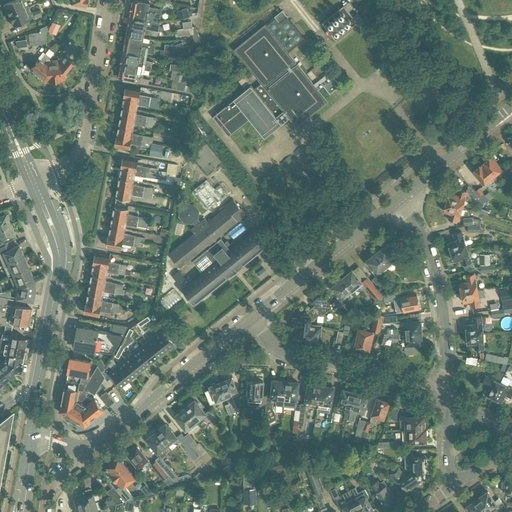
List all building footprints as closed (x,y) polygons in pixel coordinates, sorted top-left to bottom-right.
[(8,15),(28,6),(24,0),(12,0),(3,4),(5,9),(5,10),(6,13),(8,14),(8,15)] [(161,14),(162,10),(150,7),(150,3),(134,0),(134,1),(132,1),(131,8),(161,14)] [(344,6),(322,23),(336,40),(358,23),(357,22),(363,18),(358,12),(353,17),(349,12),(354,8),(350,2),(344,6)] [(28,6),(8,15),(13,26),(29,19),(32,17),(28,6)] [(161,14),(131,8),(129,17),(147,21),(157,22),(158,18),(160,19),(161,14)] [(184,9),(178,10),(180,20),(190,18),(188,9),(186,8),(184,9)] [(305,39),(290,20),(288,17),(282,10),(274,17),(275,17),(266,24),(265,24),(234,50),(261,83),(254,89),(251,85),(233,99),(234,100),(213,117),(228,136),(249,119),(265,138),(282,124),(289,118),(297,127),(328,102),(318,89),(323,85),(330,94),(341,85),(322,62),(306,74),(298,64),(296,65),(295,63),(296,62),(288,52),(305,39)] [(146,25),(147,21),(129,17),(128,25),(158,32),(159,27),(146,25)] [(52,22),(48,32),(55,35),(59,26),(52,22)] [(29,45),(45,43),(47,25),(39,29),(39,32),(28,34),(29,45)] [(157,36),(158,32),(128,25),(126,35),(144,38),(145,34),(157,36)] [(192,27),(183,28),(175,30),(176,37),(192,34),(195,44),(200,42),(196,27),(192,27)] [(143,42),(144,38),(126,35),(124,43),(150,48),(155,49),(155,44),(143,42)] [(164,50),(174,52),(184,48),(182,42),(174,46),(165,44),(164,50)] [(154,53),(155,49),(150,48),(124,43),(123,52),(147,57),(147,52),(154,53)] [(83,57),(87,52),(81,48),(77,54),(83,57)] [(174,52),(164,50),(161,50),(160,56),(177,59),(174,52)] [(151,67),(152,62),(146,61),(147,57),(123,52),(121,61),(151,67)] [(47,79),(46,61),(46,59),(48,59),(49,58),(45,54),(40,60),(37,58),(29,69),(43,80),(47,79)] [(58,60),(60,78),(64,77),(75,63),(65,55),(63,57),(60,55),(58,58),(58,60)] [(46,61),(47,79),(48,82),(60,81),(60,78),(58,60),(46,61)] [(151,71),(151,67),(121,61),(119,70),(143,74),(144,70),(151,71)] [(177,71),(181,72),(178,65),(171,64),(170,70),(177,71)] [(148,84),(149,79),(143,78),(143,74),(119,70),(118,76),(120,77),(120,79),(148,84)] [(175,81),(177,82),(186,83),(181,72),(177,71),(175,81)] [(243,88),(250,83),(244,76),(238,81),(243,88)] [(184,91),(186,83),(177,82),(176,89),(184,91)] [(126,87),(124,97),(153,102),(159,103),(160,99),(139,95),(140,89),(126,87)] [(125,97),(123,106),(137,109),(137,105),(158,109),(159,103),(153,102),(124,97),(125,97)] [(146,121),(156,123),(157,118),(136,114),(137,109),(123,106),(122,110),(121,116),(146,121)] [(120,124),(119,126),(133,128),(134,124),(155,128),(156,123),(146,121),(121,116),(120,124)] [(142,140),(152,142),(153,138),(132,134),(133,128),(119,126),(118,135),(142,140)] [(115,146),(130,148),(130,144),(151,147),(152,143),(152,142),(142,140),(118,135),(117,135),(115,146)] [(150,156),(161,158),(163,145),(152,143),(151,147),(150,156)] [(482,164),(493,177),(502,170),(491,156),(482,164)] [(123,158),(121,167),(150,172),(157,174),(157,169),(151,168),(143,167),(136,166),(137,160),(123,158)] [(483,185),(493,177),(482,164),(473,171),(483,185)] [(122,168),(120,177),(134,180),(135,175),(146,177),(165,180),(166,175),(157,174),(150,172),(121,167),(121,168),(122,168)] [(146,192),(153,193),(154,189),(133,185),(134,180),(120,177),(119,182),(118,187),(146,192)] [(174,177),(172,186),(179,188),(181,178),(174,177)] [(203,185),(193,193),(209,211),(218,203),(210,194),(215,190),(208,181),(203,185)] [(130,199),(131,194),(152,197),(153,193),(146,192),(118,187),(117,197),(130,199)] [(465,198),(467,191),(459,189),(457,195),(450,192),(447,201),(462,207),(466,198),(465,198)] [(305,209),(312,204),(307,197),(300,203),(305,209)] [(180,268),(187,261),(205,246),(209,244),(211,246),(207,249),(192,261),(203,274),(183,290),(189,298),(193,295),(198,301),(229,276),(230,277),(243,266),(243,265),(270,242),(260,230),(259,229),(232,251),(231,251),(231,250),(229,248),(227,246),(230,243),(227,240),(225,243),(221,238),(218,240),(216,238),(237,222),(244,216),(246,215),(242,211),(241,209),(233,200),(231,202),(225,207),(226,208),(208,222),(207,220),(205,218),(200,222),(198,220),(197,218),(198,210),(194,205),(187,204),(181,209),(180,216),(185,221),(192,222),(193,222),(195,226),(191,229),(194,233),(183,243),(176,248),(168,254),(180,268)] [(459,216),(462,207),(447,201),(444,211),(451,213),(449,219),(457,222),(459,216)] [(115,206),(113,217),(141,222),(147,223),(148,218),(127,214),(128,209),(115,206)] [(0,229),(9,226),(10,225),(6,216),(4,215),(0,216),(0,229)] [(147,223),(141,222),(113,217),(111,226),(125,229),(126,223),(133,224),(146,227),(147,223)] [(464,226),(473,224),(472,217),(463,219),(464,226)] [(0,247),(7,244),(5,240),(14,236),(10,225),(9,226),(0,229),(0,247)] [(109,236),(144,242),(145,237),(124,234),(125,229),(111,226),(109,236)] [(448,243),(451,252),(467,246),(464,237),(463,237),(461,231),(453,234),(455,240),(448,243)] [(107,246),(121,248),(122,244),(143,247),(144,242),(109,236),(107,246)] [(7,263),(23,257),(18,246),(9,249),(7,244),(0,247),(0,256),(4,265),(7,263)] [(393,256),(387,249),(388,247),(387,245),(384,245),(382,247),(381,249),(375,254),(373,254),(370,256),(370,258),(366,261),(377,274),(396,258),(394,255),(393,256)] [(472,262),(470,256),(467,246),(451,252),(454,261),(461,259),(465,270),(474,267),(472,262)] [(94,264),(122,269),(122,270),(125,270),(126,265),(109,262),(109,257),(95,254),(94,264)] [(404,275),(410,270),(405,254),(398,260),(400,263),(396,266),(404,275)] [(12,275),(27,268),(23,257),(7,263),(4,265),(7,264),(12,275)] [(106,276),(107,276),(108,272),(130,275),(130,271),(125,270),(122,270),(122,269),(94,264),(92,274),(106,276)] [(17,287),(33,281),(27,268),(12,275),(17,287)] [(356,276),(352,270),(341,279),(351,290),(356,295),(365,288),(376,301),(383,296),(367,277),(362,281),(357,275),(356,276)] [(172,276),(178,285),(186,279),(182,274),(180,271),(172,276)] [(92,274),(90,283),(118,288),(122,289),(123,285),(106,281),(107,276),(106,276),(92,274)] [(476,280),(475,274),(466,275),(467,282),(460,283),(462,293),(478,290),(476,280)] [(379,288),(383,284),(377,277),(372,280),(379,288)] [(340,299),(351,290),(341,279),(331,287),(336,292),(335,293),(340,299)] [(33,281),(17,287),(17,288),(15,298),(32,301),(34,293),(34,290),(34,287),(34,286),(34,284),(33,282),(33,281)] [(122,289),(118,288),(90,283),(89,293),(102,296),(103,290),(110,291),(124,294),(125,290),(122,289)] [(2,293),(0,293),(0,297),(8,298),(10,299),(11,294),(9,290),(2,293)] [(464,302),(471,301),(472,307),(480,306),(479,299),(480,299),(478,290),(462,293),(464,302)] [(398,292),(383,295),(385,302),(400,299),(398,292)] [(86,302),(86,303),(114,308),(122,309),(122,305),(119,305),(119,304),(102,301),(103,296),(102,296),(89,293),(87,302),(86,302)] [(393,315),(404,314),(403,311),(419,308),(416,293),(405,295),(400,296),(403,309),(392,311),(393,315)] [(298,329),(302,327),(309,327),(309,325),(310,325),(310,320),(312,320),(321,313),(322,315),(332,307),(323,296),(321,297),(320,296),(312,302),(315,306),(307,312),(307,311),(302,315),(297,315),(296,317),(294,317),(293,329),(298,329)] [(0,311),(1,312),(1,311),(29,317),(31,308),(13,305),(7,304),(8,298),(0,297),(0,311)] [(345,316),(349,312),(340,301),(336,305),(345,316)] [(84,312),(99,315),(100,310),(112,312),(121,314),(122,309),(114,308),(86,303),(84,312)] [(504,309),(501,309),(491,310),(492,317),(505,315),(504,309)] [(0,311),(0,324),(10,326),(11,322),(27,325),(29,317),(1,311),(1,312),(0,311)] [(372,331),(379,333),(384,316),(376,314),(372,331)] [(467,334),(483,333),(483,323),(482,323),(482,317),(473,317),(473,324),(466,324),(467,334)] [(421,332),(420,321),(412,321),(412,319),(404,320),(405,327),(399,329),(392,329),(393,334),(393,335),(421,332)] [(78,327),(74,346),(113,354),(127,327),(113,324),(112,333),(78,327)] [(302,327),(298,329),(298,336),(315,338),(315,337),(319,337),(320,331),(318,331),(318,326),(310,326),(310,325),(309,325),(309,327),(302,327)] [(163,329),(155,335),(163,344),(167,350),(174,343),(163,329)] [(369,349),(373,333),(362,330),(361,335),(359,334),(356,346),(369,349)] [(422,343),(421,332),(393,335),(393,338),(393,339),(399,338),(400,339),(406,339),(406,346),(405,348),(405,352),(407,353),(407,354),(417,353),(416,343),(422,343)] [(388,335),(382,333),(379,342),(385,344),(387,338),(388,335)] [(484,342),(483,333),(467,334),(468,344),(475,343),(475,350),(484,349),(484,342)] [(1,339),(0,338),(0,342),(8,344),(13,345),(13,346),(15,347),(18,347),(18,346),(23,347),(25,338),(9,335),(2,334),(1,339)] [(153,337),(148,341),(150,344),(159,356),(167,350),(163,344),(155,335),(153,337)] [(144,344),(140,348),(151,362),(159,356),(150,344),(148,341),(144,344)] [(18,347),(15,347),(13,346),(13,345),(8,344),(0,342),(0,352),(6,353),(6,354),(22,357),(23,347),(18,346),(18,347)] [(136,351),(132,354),(144,368),(151,362),(140,348),(136,351)] [(502,363),(506,364),(508,357),(504,356),(504,357),(486,353),(484,361),(496,363),(497,362),(502,363)] [(18,373),(22,357),(6,354),(4,361),(15,373),(18,373)] [(127,358),(125,360),(136,374),(144,368),(132,354),(127,358)] [(60,412),(66,415),(76,399),(77,392),(81,393),(83,389),(86,384),(91,377),(88,376),(91,362),(70,358),(67,372),(69,373),(68,380),(66,379),(60,412)] [(112,370),(117,366),(111,358),(108,365),(110,368),(110,367),(112,370)] [(125,360),(117,366),(129,380),(136,374),(125,360)] [(15,373),(4,361),(1,363),(0,361),(0,367),(8,378),(14,373),(15,373)] [(76,399),(66,415),(77,422),(85,406),(94,400),(86,395),(88,391),(95,395),(105,377),(101,372),(98,366),(91,377),(86,384),(83,389),(81,393),(77,392),(76,399)] [(129,380),(117,366),(112,370),(110,372),(121,386),(129,380)] [(0,379),(2,383),(8,378),(0,367),(0,379)] [(230,403),(233,412),(238,410),(232,397),(238,394),(237,393),(238,392),(232,377),(221,381),(227,397),(230,403)] [(266,405),(266,401),(267,396),(262,396),(263,381),(257,381),(257,380),(256,380),(256,378),(250,377),(247,405),(262,406),(262,405),(266,405)] [(500,383),(492,379),(491,379),(486,377),(482,383),(488,386),(485,393),(493,397),(500,383)] [(283,406),(284,398),(285,381),(273,380),(271,399),(276,400),(275,404),(277,406),(283,406)] [(218,403),(223,401),(222,399),(227,397),(221,381),(210,386),(211,389),(205,391),(210,404),(217,401),(218,403)] [(296,402),(298,382),(285,381),(284,398),(283,406),(295,407),(296,403),(296,402)] [(511,389),(509,388),(509,387),(500,383),(493,397),(502,402),(505,395),(511,398),(511,395),(511,389)] [(317,408),(320,385),(308,384),(305,405),(301,404),(300,410),(298,428),(303,429),(307,406),(317,407),(317,408)] [(325,411),(326,405),(331,406),(333,387),(320,385),(317,408),(317,410),(325,411)] [(348,419),(355,392),(343,389),(339,405),(348,408),(347,413),(345,412),(344,418),(348,419)] [(114,402),(106,392),(100,397),(108,407),(114,402)] [(348,419),(348,420),(354,421),(357,410),(363,412),(368,396),(355,392),(348,419)] [(85,406),(77,422),(84,426),(104,410),(95,399),(94,400),(85,406)] [(383,419),(389,403),(378,399),(370,421),(375,422),(377,416),(383,419)] [(207,415),(205,413),(195,400),(185,408),(196,422),(201,418),(202,419),(207,415)] [(229,414),(233,412),(230,403),(225,405),(229,414)] [(400,426),(400,429),(424,429),(423,416),(400,417),(396,415),(399,409),(394,407),(389,418),(394,420),(400,422),(400,426)] [(191,426),(196,422),(185,408),(175,416),(187,431),(192,427),(191,426)] [(210,410),(205,413),(207,415),(209,419),(210,418),(215,425),(220,422),(210,410)] [(266,411),(265,425),(273,421),(268,411),(266,411)] [(0,450),(2,451),(3,446),(5,447),(12,414),(0,422),(0,450)] [(358,441),(365,421),(359,419),(353,439),(358,441)] [(365,421),(362,431),(368,432),(371,423),(365,421)] [(177,437),(166,424),(156,432),(167,445),(172,441),(173,443),(178,439),(179,441),(180,441),(186,448),(185,449),(194,460),(200,455),(184,437),(181,434),(177,437)] [(426,429),(424,429),(400,429),(400,430),(402,430),(402,438),(395,438),(395,442),(379,442),(377,448),(402,447),(402,442),(426,442),(426,429)] [(161,458),(166,454),(163,451),(162,449),(167,445),(156,432),(147,439),(159,454),(160,456),(155,459),(156,461),(168,475),(177,486),(192,482),(188,474),(178,477),(168,464),(167,464),(161,458)] [(197,445),(188,434),(184,437),(200,455),(205,451),(199,444),(197,445)] [(138,475),(150,465),(151,465),(137,446),(127,454),(138,467),(134,469),(138,475)] [(339,451),(326,448),(325,454),(337,458),(339,451)] [(405,451),(405,468),(413,472),(425,478),(425,456),(413,456),(413,451),(405,451)] [(244,463),(238,455),(231,461),(237,469),(244,463)] [(134,478),(129,472),(119,459),(107,469),(108,472),(110,475),(112,476),(114,475),(116,477),(109,481),(114,487),(113,487),(125,502),(126,502),(135,499),(135,498),(134,498),(124,485),(134,478)] [(162,479),(168,475),(156,461),(151,465),(150,465),(162,479)] [(324,498),(321,491),(324,489),(312,462),(304,466),(308,477),(308,478),(314,493),(315,493),(319,503),(318,504),(321,509),(322,511),(335,511),(336,511),(334,511),(334,510),(328,511),(326,507),(325,507),(322,499),(324,498)] [(281,478),(279,466),(269,468),(271,480),(281,478)] [(405,468),(401,471),(398,467),(390,473),(396,483),(400,480),(406,491),(425,478),(413,472),(405,468)] [(266,468),(255,469),(256,479),(266,478),(266,468)] [(242,485),(252,485),(251,469),(241,470),(242,485)] [(381,480),(386,477),(382,471),(377,474),(381,480)] [(511,475),(506,476),(506,480),(502,480),(502,487),(506,488),(506,493),(511,493),(511,475)] [(382,487),(377,480),(371,484),(375,491),(375,492),(384,506),(394,499),(386,485),(382,487)] [(122,508),(125,508),(126,502),(125,502),(113,487),(106,492),(116,504),(122,503),(122,508)] [(369,497),(365,489),(358,492),(355,487),(348,491),(359,511),(372,511),(374,511),(372,509),(377,506),(373,499),(368,502),(367,498),(369,497)] [(77,511),(89,511),(97,510),(91,488),(83,490),(83,493),(74,496),(75,499),(74,500),(77,511)] [(255,507),(255,488),(242,489),(242,507),(255,507)] [(330,491),(335,500),(340,498),(335,488),(330,491)] [(345,511),(359,511),(348,491),(342,494),(345,500),(340,502),(343,508),(345,511)] [(495,501),(488,491),(477,499),(487,511),(491,511),(499,507),(501,511),(503,511),(507,509),(499,498),(498,498),(499,498),(495,501)] [(125,508),(124,510),(133,511),(135,499),(126,502),(125,508)] [(487,511),(477,499),(467,506),(471,511),(487,511)] [(123,511),(124,510),(125,508),(122,508),(122,503),(116,504),(114,511),(123,511)]
